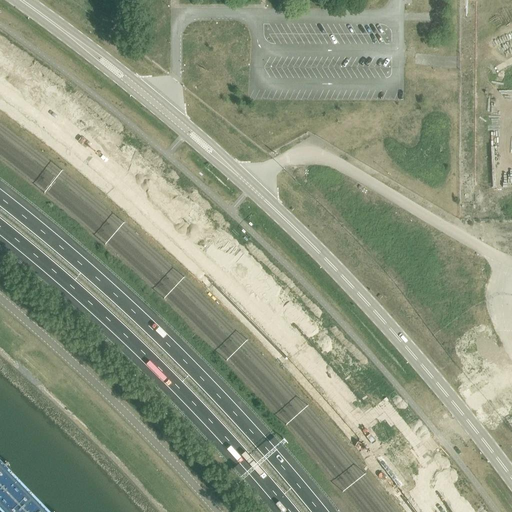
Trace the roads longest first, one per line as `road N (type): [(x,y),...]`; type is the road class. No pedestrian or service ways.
road 1 (unclassified): [(511,481),(398,336),(264,199),(164,110),(19,0)]
road 2 (motorway): [(318,511),(153,332),(0,200)]
road 3 (motorway): [(0,226),(138,348),(289,511)]
road 4 (unclassified): [(217,511),(95,383),(0,299)]
